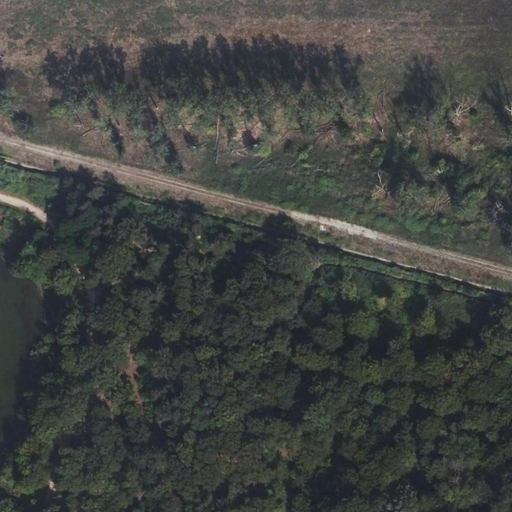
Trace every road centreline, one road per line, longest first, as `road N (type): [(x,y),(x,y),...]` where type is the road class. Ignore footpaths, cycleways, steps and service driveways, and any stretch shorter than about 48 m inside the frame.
road 1 (track): [(300,256),(286,511)]
road 2 (track): [(300,256),(511,309)]
road 3 (track): [(34,209),(79,263),(90,301),(90,364)]
road 4 (track): [(34,209),(188,255)]
road 5 (track): [(188,255),(145,271),(106,305),(90,364)]
road 6 (track): [(90,364),(40,511)]
